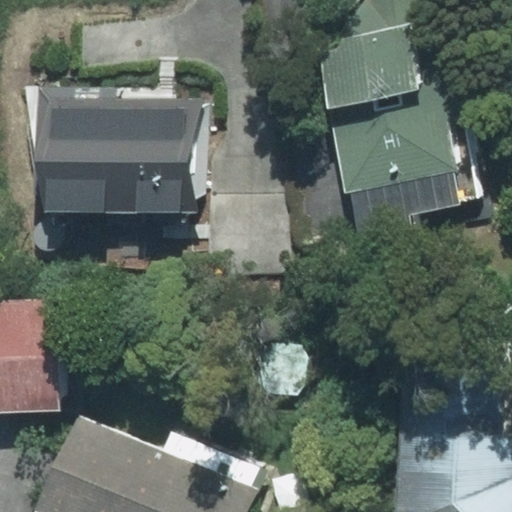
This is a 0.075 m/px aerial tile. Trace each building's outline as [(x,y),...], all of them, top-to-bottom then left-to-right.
[(458,0),(337,0),(386,219),(502,188),(458,0)] [(244,62),(59,56),(59,208),(246,213),(244,62)] [(99,295),(0,291),(0,396),(96,400),(99,295)] [(511,511),(511,342),(432,340),(428,504),(447,505),(446,511),(511,511)] [(281,511),(300,478),(102,411),(68,508),(76,511),(281,511)]
